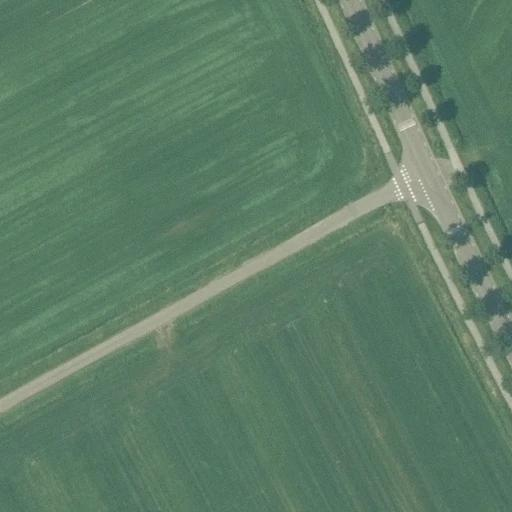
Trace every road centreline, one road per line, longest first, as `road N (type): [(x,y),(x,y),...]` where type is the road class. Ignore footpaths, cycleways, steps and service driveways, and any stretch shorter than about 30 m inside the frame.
road 1 (unclassified): [(0,411),(428,173)]
road 2 (tertiary): [(428,173),(349,0)]
road 3 (tertiary): [(511,332),(428,173)]
